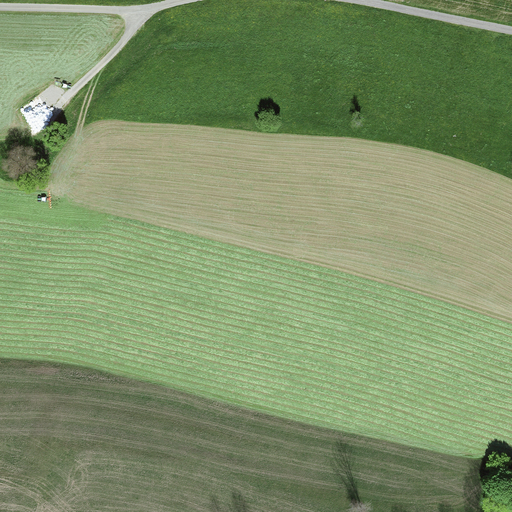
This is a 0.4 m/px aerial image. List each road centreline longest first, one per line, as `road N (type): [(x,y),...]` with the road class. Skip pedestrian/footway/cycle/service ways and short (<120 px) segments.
road 1 (track): [(154,5),(57,105),(27,96),(0,137)]
road 2 (unclassified): [(0,6),(123,11),(182,0)]
road 3 (unclassified): [(361,0),(511,29)]
